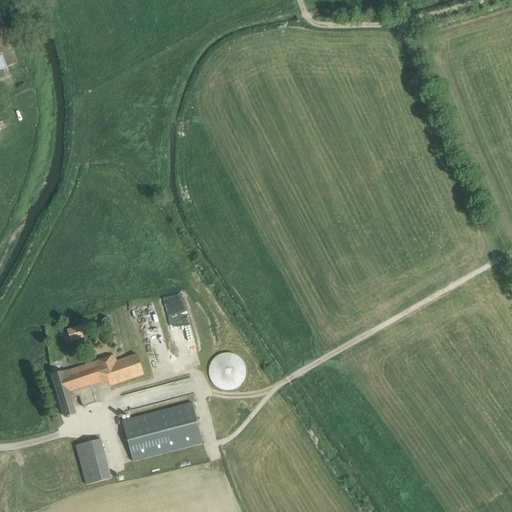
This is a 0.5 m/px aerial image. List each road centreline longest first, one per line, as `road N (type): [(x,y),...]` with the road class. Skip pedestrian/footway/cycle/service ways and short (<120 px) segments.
road 1 (track): [(511,281),(500,258),(278,385),(221,442),(211,440),(193,371),(115,391),(104,408),(66,430)]
road 2 (track): [(299,0),(309,19),(332,25),(405,23),(485,0)]
